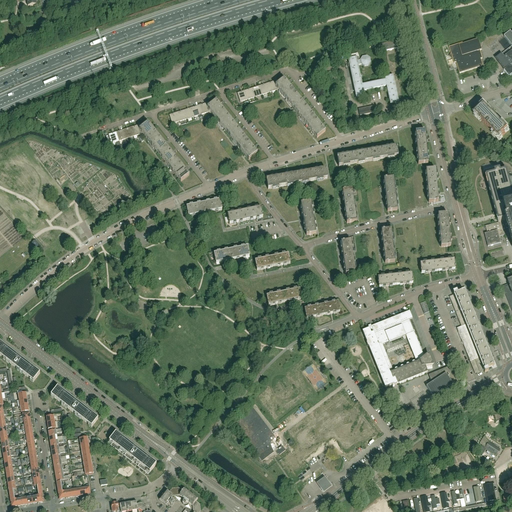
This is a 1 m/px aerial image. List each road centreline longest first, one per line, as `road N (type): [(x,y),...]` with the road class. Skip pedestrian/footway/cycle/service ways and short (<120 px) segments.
road 1 (motorway): [(0,101),(282,0)]
road 2 (motorway): [(227,0),(0,84)]
road 3 (residential): [(5,314),(88,246),(207,188)]
road 4 (secondary): [(150,440),(0,323)]
road 5 (residential): [(218,91),(288,70),(341,142)]
road 6 (residential): [(301,246),(454,204)]
road 7 (residential): [(368,468),(392,498),(492,480)]
road 8 (secondary): [(368,468),(477,393)]
